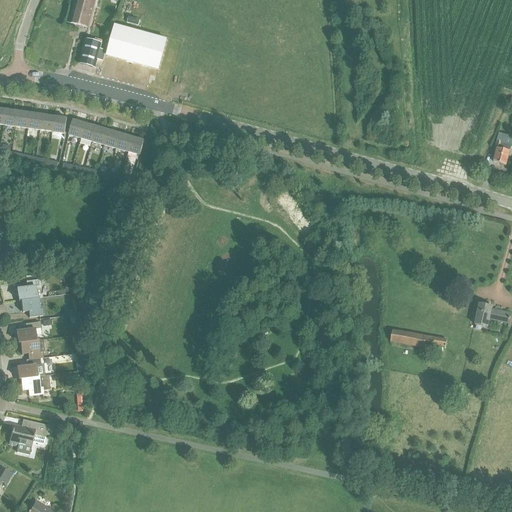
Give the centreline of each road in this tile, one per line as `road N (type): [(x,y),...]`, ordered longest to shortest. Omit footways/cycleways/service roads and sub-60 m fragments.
road 1 (secondary): [(511,204),(76,85),(16,77)]
road 2 (residential): [(493,511),(0,405)]
